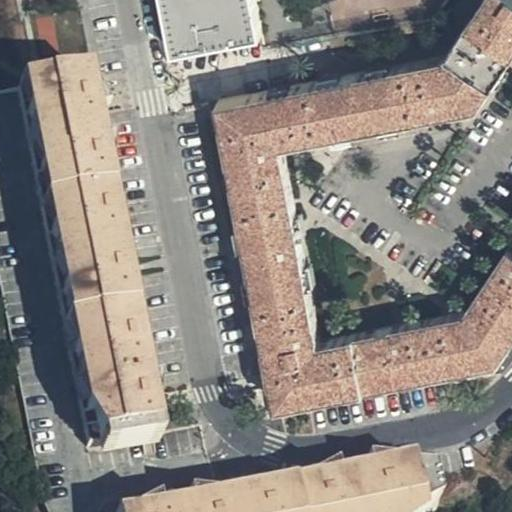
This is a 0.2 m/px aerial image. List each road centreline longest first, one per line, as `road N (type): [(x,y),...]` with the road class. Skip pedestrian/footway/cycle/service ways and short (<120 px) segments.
road 1 (residential): [(511,386),(450,423),(306,451),(276,447),(222,412),(131,0)]
road 2 (residential): [(511,137),(437,248),(332,176)]
